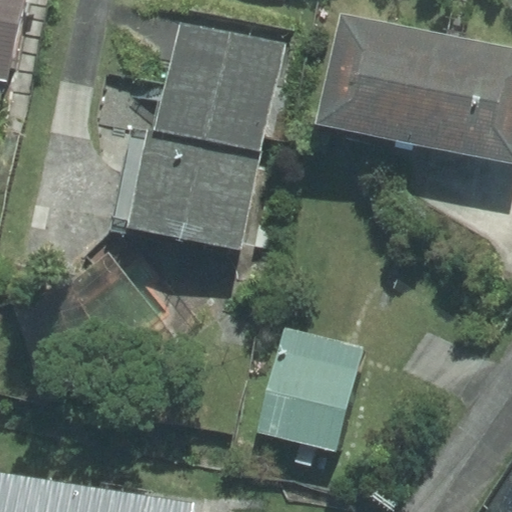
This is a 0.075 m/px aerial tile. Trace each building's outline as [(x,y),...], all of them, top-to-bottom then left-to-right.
[(0,0),(0,74),(9,76),(24,0),(0,0)] [(511,42),(342,8),(319,116),(511,156),(511,42)] [(242,243),(288,44),(181,20),(158,122),(150,120),(128,217),(242,243)] [(11,297),(41,392),(134,362),(166,339),(103,255),(71,278),(11,297)] [(362,365),(283,347),(265,427),(344,445),(362,365)] [(0,511),(191,511),(195,494),(0,463),(0,511)] [(511,511),(511,481),(490,509),(494,511),(511,511)]
